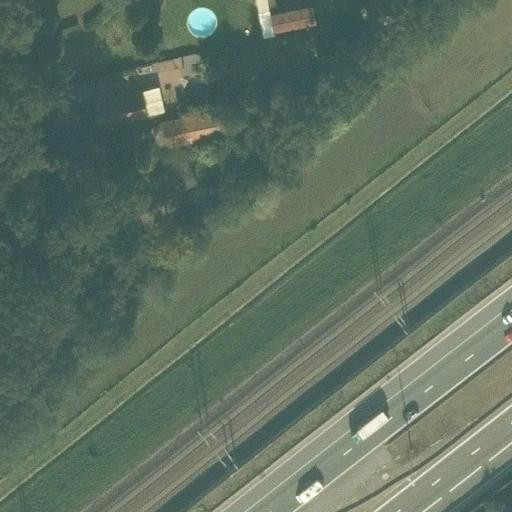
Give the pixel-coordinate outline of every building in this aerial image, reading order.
[(270,27),(322,17),(319,0),(302,0),(266,7),(270,27)] [(172,91),(193,88),(191,73),(215,70),(213,59),(169,64),(172,91)] [(90,127),(156,112),(149,81),(84,96),(90,127)] [(162,146),(230,131),(224,105),(156,120),(162,146)] [(137,209),(199,180),(187,155),(125,184),(137,209)]
